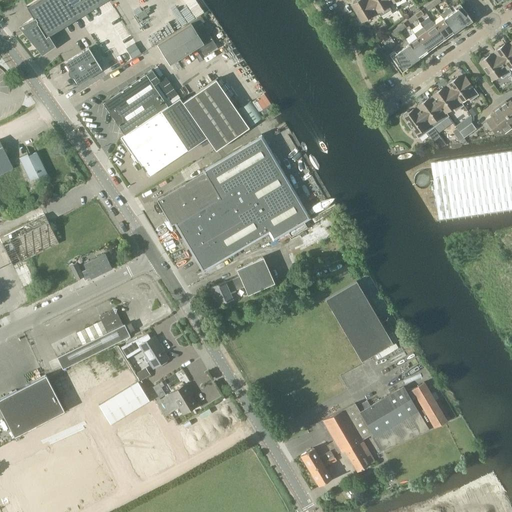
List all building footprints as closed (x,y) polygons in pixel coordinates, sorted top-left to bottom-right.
[(34,20),(24,28),(28,33),(27,33),(42,52),(53,45),(48,37),(55,32),(79,17),(107,0),(38,0),(36,1),(30,5),(27,7),(34,20)] [(377,11),(370,0),(357,0),(351,4),(362,21),(373,15),(372,14),(377,11)] [(394,2),(392,0),(370,0),(377,11),(378,12),(380,16),(391,10),(388,6),(389,6),(387,3),(391,0),(392,0),(394,3),(394,2)] [(449,7),(449,8),(462,26),(466,23),(466,24),(472,20),(459,3),(454,7),(456,9),(452,12),(449,7)] [(462,26),(449,8),(440,14),(454,32),(462,26)] [(420,10),(414,15),(417,19),(422,15),(422,13),(420,10)] [(445,39),(454,32),(440,14),(443,18),(434,24),(445,39)] [(191,23),(157,44),(170,65),(199,46),(204,55),(217,47),(202,23),(194,27),(191,23)] [(397,27),(399,31),(405,27),(405,25),(403,23),(397,27)] [(436,45),(445,39),(434,24),(426,31),(423,26),(423,27),(436,45)] [(436,45),(423,27),(414,33),(427,51),(436,45)] [(427,51),(414,33),(409,37),(412,41),(408,43),(406,39),(405,39),(419,58),(427,51)] [(410,64),(419,58),(405,39),(397,46),(410,64)] [(511,43),(510,42),(511,43),(507,47),(504,44),(500,47),(498,46),(495,48),(495,50),(494,51),(510,72),(509,70),(511,67),(511,43)] [(406,67),(410,64),(397,46),(392,49),(394,51),(389,54),(401,71),(407,67),(406,67)] [(64,63),(69,70),(67,71),(68,73),(68,75),(69,76),(72,77),(73,77),(78,84),(102,69),(89,48),(64,63)] [(490,54),(485,57),(483,57),(480,59),(480,61),(479,62),(492,80),(500,74),(502,78),(510,72),(494,51),(497,54),(492,58),(490,54)] [(103,103),(124,135),(160,110),(179,98),(170,84),(167,86),(163,81),(153,85),(146,74),(103,103)] [(457,76),(453,80),(451,79),(448,81),(448,83),(447,84),(463,105),(461,101),(467,96),(470,100),(478,94),(473,87),(465,76),(460,80),(457,76)] [(182,102),(207,137),(216,150),(249,127),(215,79),(182,102)] [(433,94),(448,116),(446,112),(453,107),(455,111),(463,105),(447,84),(449,87),(445,90),(442,87),(438,90),(436,90),(433,92),(433,94)] [(448,116),(433,94),(432,95),(435,98),(430,101),(428,98),(423,101),(421,101),(418,103),(418,105),(433,127),(448,116)] [(120,137),(121,139),(137,162),(138,161),(149,177),(187,150),(207,137),(182,102),(179,98),(160,110),(124,135),(120,137)] [(505,101),(499,106),(511,123),(511,101),(511,102),(510,100),(507,103),(505,101)] [(413,108),(408,112),(406,112),(403,114),(403,116),(402,116),(418,138),(433,127),(418,105),(417,105),(420,109),(416,112),(413,108)] [(503,132),(511,125),(511,123),(499,106),(492,110),(494,112),(490,115),(492,117),(486,121),(495,133),(500,129),(503,132)] [(474,107),(469,111),(472,116),(478,112),(474,107)] [(476,128),(471,122),(459,131),(460,133),(464,137),(476,128)] [(186,181),(158,198),(159,200),(160,200),(172,220),(171,221),(173,223),(174,223),(192,254),(197,262),(198,261),(202,268),(201,269),(202,271),(204,270),(268,232),(272,239),(310,217),(261,134),(203,168),(201,169),(203,171),(202,172),(202,173),(195,177),(186,182),(186,181)] [(0,174),(13,168),(8,157),(0,141),(0,174)] [(511,151),(430,163),(439,219),(511,208),(511,151)] [(26,154),(19,158),(30,180),(36,178),(37,181),(48,176),(36,152),(27,156),(26,154)] [(0,236),(0,239),(13,266),(59,243),(45,215),(0,236)] [(105,254),(84,264),(91,278),(111,268),(105,254)] [(224,281),(212,287),(219,304),(232,298),(228,289),(242,282),(248,294),(274,282),(263,256),(236,268),(240,276),(225,282),(224,281)] [(76,263),(70,266),(77,280),(83,277),(76,263)] [(356,280),(325,299),(344,331),(361,361),(399,339),(387,318),(381,322),(375,313),(356,280)] [(115,308),(99,316),(100,319),(107,332),(83,344),(57,357),(60,363),(63,369),(130,336),(127,329),(124,324),(123,325),(115,308)] [(76,331),(83,344),(107,332),(100,319),(76,331)] [(147,334),(120,347),(127,357),(141,348),(153,367),(160,363),(161,364),(167,360),(166,359),(168,358),(154,336),(150,339),(147,334)] [(115,354),(63,380),(71,396),(125,368),(115,354)] [(64,410),(46,375),(0,398),(0,408),(14,436),(64,410)] [(137,381),(99,405),(110,424),(149,400),(137,381)] [(400,388),(371,405),(367,400),(357,406),(355,403),(320,421),(323,427),(325,425),(334,441),(327,445),(334,455),(339,452),(362,438),(370,433),(380,451),(429,429),(447,421),(436,403),(435,400),(439,398),(435,391),(431,394),(424,382),(412,389),(431,421),(426,424),(405,388),(400,388)] [(165,395),(162,391),(158,384),(148,390),(151,396),(154,401),(165,395)] [(170,393),(160,400),(168,413),(178,407),(183,414),(197,405),(193,398),(185,384),(170,393)] [(147,413),(118,427),(140,475),(171,461),(147,413)] [(85,435),(4,475),(22,511),(55,511),(110,484),(85,435)] [(375,461),(362,438),(339,452),(344,460),(349,457),(357,471),(375,461)] [(301,455),(309,469),(334,455),(327,445),(330,450),(319,457),(313,448),(301,455)] [(336,460),(334,455),(309,469),(319,486),(331,478),(324,466),(329,462),(330,463),(336,460)] [(496,511),(485,490),(449,510),(450,511),(496,511)]
